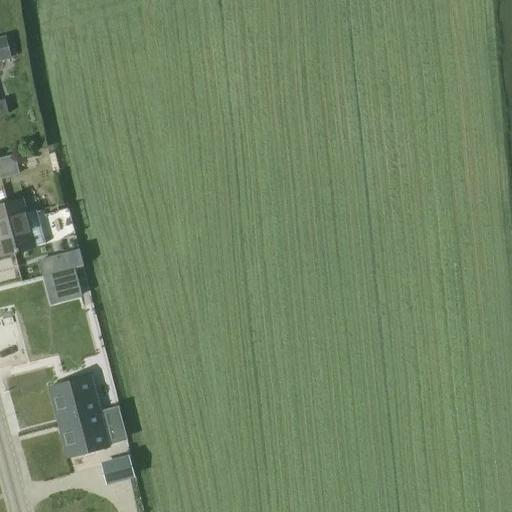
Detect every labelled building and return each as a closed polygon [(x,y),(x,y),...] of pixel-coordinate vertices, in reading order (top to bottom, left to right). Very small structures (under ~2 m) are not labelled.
[(0,59),(12,56),(6,37),(0,38),(0,59)] [(0,116),(8,114),(5,100),(0,101),(0,116)] [(12,154),(0,157),(0,178),(18,174),(12,154)] [(25,214),(22,201),(0,207),(0,253),(1,257),(34,248),(34,247),(45,244),(36,211),(25,214)] [(75,269),(44,276),(47,290),(78,282),(75,269)] [(7,383),(28,376),(26,368),(5,374),(7,383)] [(88,375),(48,385),(66,456),(106,446),(88,375)] [(54,454),(28,459),(30,469),(56,464),(54,454)] [(127,458),(102,465),(107,486),(133,479),(127,458)]
